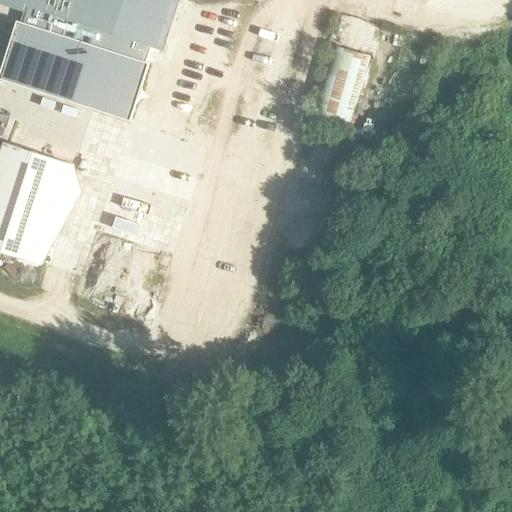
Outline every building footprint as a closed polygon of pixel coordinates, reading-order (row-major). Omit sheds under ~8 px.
[(0,61),(0,74),(134,116),(153,56),(148,55),(154,37),(159,39),(170,0),(25,0),(21,15),(15,13),(0,61)] [(372,58),(331,46),(307,123),(347,134),(372,58)] [(12,117),(1,113),(0,115),(0,134),(5,136),(12,117)] [(76,164),(4,141),(0,153),(0,252),(41,266),(76,164)] [(76,164),(41,266),(82,192),(76,164)]
